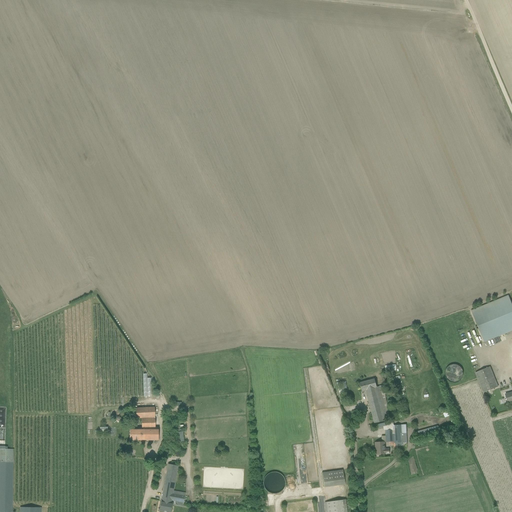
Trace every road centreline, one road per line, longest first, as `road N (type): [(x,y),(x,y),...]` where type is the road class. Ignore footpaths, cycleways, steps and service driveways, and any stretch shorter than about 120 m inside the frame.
road 1 (track): [(143,511),(164,441),(164,396),(96,290)]
road 2 (track): [(464,0),(511,110)]
